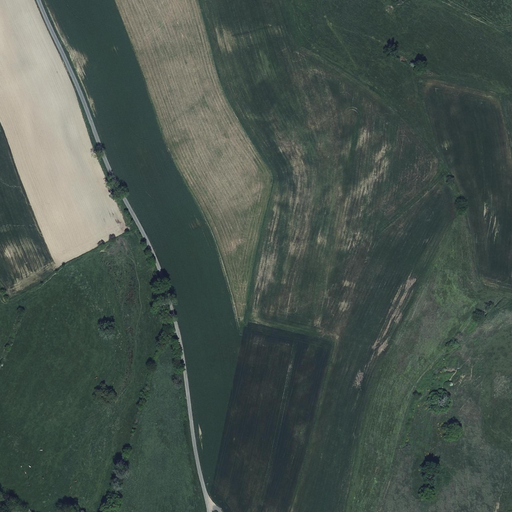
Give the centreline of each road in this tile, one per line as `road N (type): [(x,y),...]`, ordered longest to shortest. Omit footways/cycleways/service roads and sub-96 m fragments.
road 1 (unclassified): [(197,438),(159,256),(41,0)]
road 2 (track): [(511,297),(480,284),(445,171),(370,242),(324,267)]
